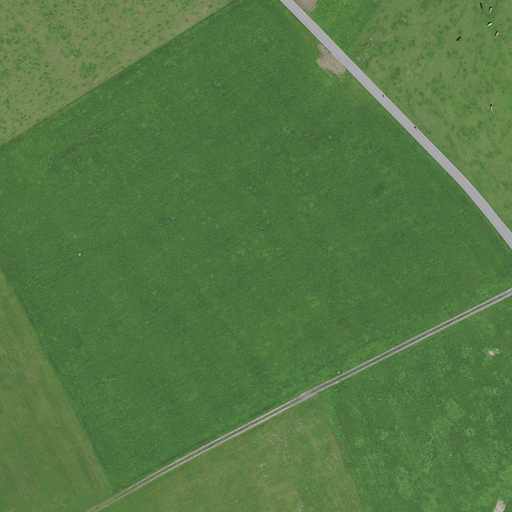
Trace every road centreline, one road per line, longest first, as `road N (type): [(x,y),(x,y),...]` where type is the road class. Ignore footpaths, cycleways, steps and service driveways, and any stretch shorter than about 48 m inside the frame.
road 1 (track): [(94,511),(511,292)]
road 2 (unclassified): [(286,0),(511,235)]
